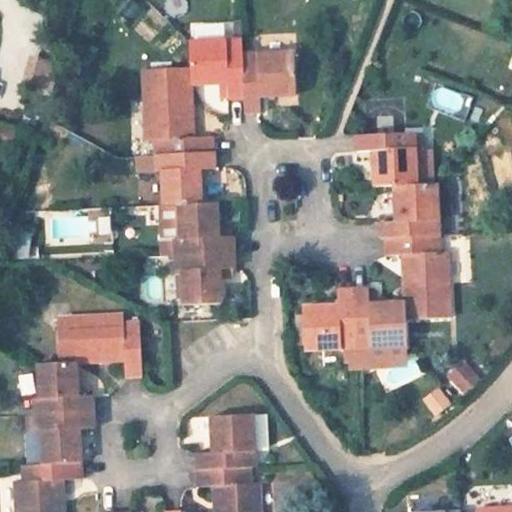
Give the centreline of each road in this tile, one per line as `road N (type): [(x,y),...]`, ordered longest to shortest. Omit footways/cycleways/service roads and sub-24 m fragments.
road 1 (residential): [(165,404),(166,448),(153,472),(128,474),(110,454),(110,417),(152,411)]
road 2 (residential): [(261,249),(313,245),(311,161),(259,164)]
road 3 (residential): [(511,385),(444,450),(382,478),(359,479)]
road 4 (residential): [(359,479),(343,479),(261,365)]
